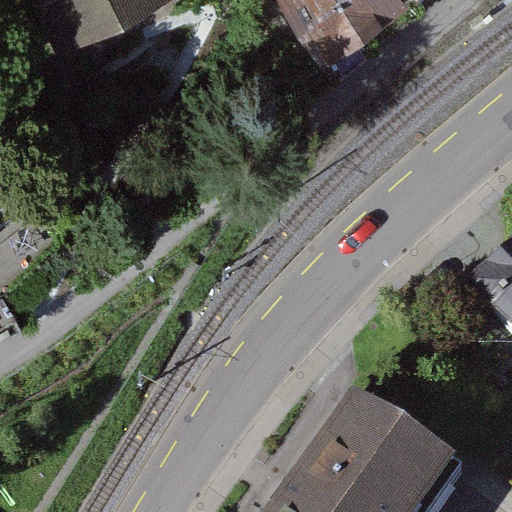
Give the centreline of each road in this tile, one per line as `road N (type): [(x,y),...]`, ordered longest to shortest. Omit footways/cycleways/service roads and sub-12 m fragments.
road 1 (residential): [(0,366),(454,0)]
road 2 (tertiary): [(154,511),(285,328),(511,114)]
